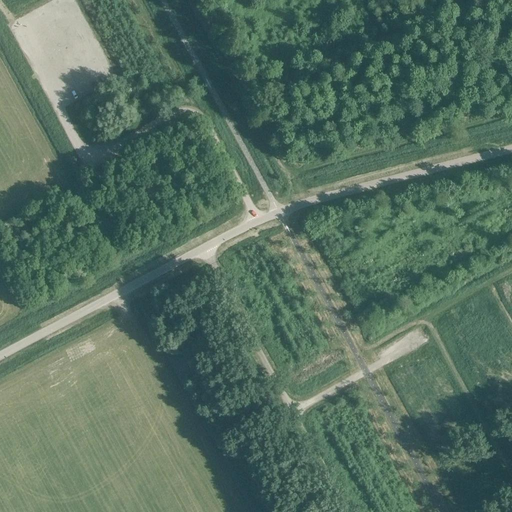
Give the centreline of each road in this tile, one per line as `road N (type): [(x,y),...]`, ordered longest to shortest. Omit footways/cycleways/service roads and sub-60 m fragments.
road 1 (unclassified): [(202,246),(304,203),(511,148)]
road 2 (unclassified): [(350,511),(202,246)]
road 3 (unclassified): [(202,246),(0,355)]
road 4 (unknown): [(421,339),(441,344),(511,478)]
